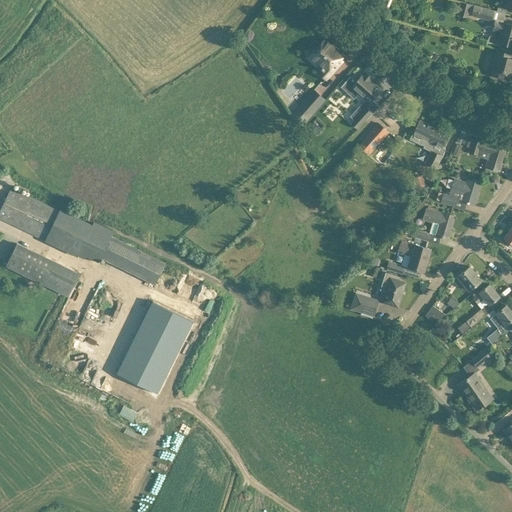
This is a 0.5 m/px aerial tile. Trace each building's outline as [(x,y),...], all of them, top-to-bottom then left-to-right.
[(467,17),(471,4),(462,2),(458,15),(467,17)] [(491,20),(494,10),(475,5),(472,15),(491,20)] [(503,23),(495,21),(493,29),(500,31),(499,37),(493,35),(492,35),(491,35),(490,36),(489,36),(489,37),(488,37),(488,38),(487,42),(499,45),(499,42),(505,44),(511,45),(511,24),(503,22),(503,23)] [(313,50),(308,56),(317,64),(318,63),(322,67),(321,68),(322,69),(319,73),(326,79),(343,61),(340,59),(341,59),(345,54),(343,52),(333,44),(332,46),(324,39),(322,42),(320,44),(315,40),(308,46),(313,50)] [(511,58),(507,57),(508,54),(499,51),(497,51),(493,65),(490,75),(509,80),(511,68),(511,58)] [(437,62),(441,57),(435,53),(431,58),(437,62)] [(350,76),(343,84),(356,95),(358,93),(366,100),(351,116),(354,120),(366,107),(372,112),(372,113),(378,107),(371,101),(381,90),(375,84),(374,85),(370,81),(372,78),(365,71),(356,82),(350,76)] [(464,87),(466,82),(457,79),(455,84),(464,87)] [(325,99),(313,89),(291,115),(302,125),(325,99)] [(354,120),(351,123),(357,128),(372,112),(366,107),(354,120)] [(413,133),(413,134),(423,139),(421,144),(424,146),(423,148),(431,151),(425,163),(436,169),(446,149),(442,147),(448,134),(434,127),(434,126),(419,119),(413,133)] [(378,122),(358,145),(369,155),(374,148),(369,143),(372,139),(378,145),(389,132),(378,122)] [(313,124),(308,128),(315,135),(320,130),(313,124)] [(492,145),(481,141),(474,138),(470,152),(477,154),(478,150),(490,153),(486,167),(489,168),(499,171),(501,163),(505,148),(493,144),(492,145)] [(459,155),(462,145),(456,143),(453,153),(459,155)] [(422,175),(414,178),(417,187),(425,185),(422,175)] [(475,197),(480,182),(467,178),(466,182),(454,179),(451,190),(462,193),(460,201),(474,205),(476,197),(475,197)] [(11,188),(0,211),(0,217),(7,221),(45,239),(44,241),(77,257),(78,255),(84,258),(86,256),(98,262),(100,257),(111,235),(113,231),(94,221),(92,224),(60,208),(59,211),(20,192),(11,188)] [(439,192),(436,200),(440,201),(440,202),(453,206),(456,196),(443,192),(443,193),(439,192)] [(426,209),(423,219),(432,222),(429,233),(430,233),(434,234),(440,236),(448,239),(451,231),(450,231),(454,216),(445,213),(442,212),(441,213),(426,209)] [(413,228),(411,236),(428,241),(430,233),(429,233),(413,228)] [(154,284),(165,262),(111,235),(100,257),(154,284)] [(401,241),(398,252),(414,257),(410,267),(417,270),(424,272),(426,264),(425,264),(430,249),(420,246),(417,245),(417,246),(401,241)] [(68,295),(78,273),(17,243),(6,265),(68,295)] [(388,261),(386,268),(403,273),(405,266),(388,261)] [(469,290),(481,280),(470,266),(457,276),(458,277),(454,280),(458,286),(461,286),(464,284),(469,290)] [(399,279),(400,275),(385,271),(379,289),(385,291),(382,301),(398,305),(405,281),(399,279)] [(479,292),(472,298),(477,304),(484,298),(489,304),(490,303),(499,296),(489,284),(479,292)] [(355,292),(350,309),(374,316),(379,300),(355,292)] [(443,292),(437,299),(440,302),(446,294),(443,292)] [(448,301),(455,308),(460,303),(453,296),(448,301)] [(153,301),(117,373),(132,380),(157,393),(159,389),(193,321),(177,313),(153,301)] [(431,307),(425,315),(434,324),(446,314),(433,306),(433,305),(431,307)] [(489,334),(487,336),(487,337),(492,343),(511,328),(507,323),(511,319),(511,311),(506,305),(498,311),(496,313),(490,318),(494,323),(498,328),(490,335),(489,334)] [(481,308),(466,321),(471,327),(486,315),(486,314),(483,310),(481,308)] [(466,321),(458,327),(461,331),(463,333),(471,327),(466,321)] [(484,350),(472,360),(477,367),(490,356),(484,350)] [(470,376),(459,383),(460,384),(472,401),(471,402),(476,410),(480,407),(480,408),(483,406),(482,406),(487,402),(490,400),(489,400),(480,387),(483,385),(474,373),(470,376)]
